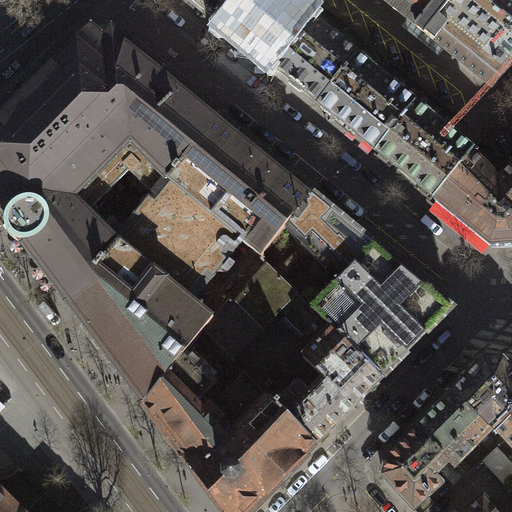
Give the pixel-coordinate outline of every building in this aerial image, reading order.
[(190,0),(210,15),(218,22),(235,0),(190,0)] [(235,0),(218,22),(276,70),(314,22),(287,0),(235,0)] [(452,0),(382,0),(425,34),(452,0)] [(511,8),(502,0),(452,0),(425,34),(492,88),(509,67),(511,63),(511,8)] [(314,22),(276,70),(295,86),(318,105),(357,57),(314,22)] [(6,227),(9,235),(15,240),(23,242),(66,299),(145,404),(187,351),(204,330),(214,318),(194,301),(218,271),(228,273),(235,264),(229,259),(243,242),(262,257),(285,228),(311,195),(262,155),(215,117),(168,79),(170,77),(155,65),(153,66),(112,33),(109,33),(106,29),(100,29),(97,34),(94,34),(0,128),(0,211),(6,219),(6,227)] [(357,57),(318,105),(376,152),(415,104),(387,81),(357,57)] [(415,104),(376,152),(426,192),(435,199),(473,152),(465,145),(459,140),(415,104)] [(473,152),(435,199),(491,245),(511,244),(511,165),(510,166),(511,167),(499,180),(473,154),(474,152),(473,152)] [(306,241),(331,267),(331,266),(342,277),(338,282),(337,281),(311,308),(332,329),(382,378),(451,309),(376,247),(311,195),(285,228),(302,245),(306,241)] [(231,297),(262,329),(281,310),(315,345),(332,329),(311,308),(296,294),(297,293),(269,264),(268,265),(262,259),(231,297)] [(262,329),(231,297),(214,318),(204,330),(233,359),(262,329)] [(368,392),(382,378),(332,329),(315,345),(304,357),(324,378),(354,407),(368,392)] [(249,511),(309,452),(317,444),(278,404),(277,405),(257,384),(245,372),(222,395),(213,387),(218,382),(187,351),(145,404),(166,433),(164,438),(169,445),(175,445),(182,454),(188,462),(185,465),(193,475),(196,473),(226,511),(225,511),(249,511)] [(503,420),(504,421),(511,413),(511,368),(504,360),(485,359),(452,393),(486,427),(488,426),(498,415),(503,420)] [(278,404),(300,383),(289,372),(285,376),(277,367),(274,367),(257,384),(277,405),(278,404)] [(349,412),(354,407),(324,378),(319,382),(313,388),(309,392),(300,383),(278,404),(317,444),(336,424),(343,418),(349,412)] [(488,426),(486,427),(452,393),(429,416),(417,428),(450,462),(449,463),(455,468),(491,432),(491,429),(488,426)] [(495,429),(511,447),(511,413),(504,421),(503,420),(495,427),(495,429)] [(449,463),(450,462),(417,428),(386,458),(382,476),(414,510),(443,483),(437,476),(449,463)] [(511,479),(511,462),(498,447),(482,461),(505,486),(511,479)] [(0,511),(19,511),(0,492),(0,511)] [(498,511),(484,497),(467,511),(498,511)]
